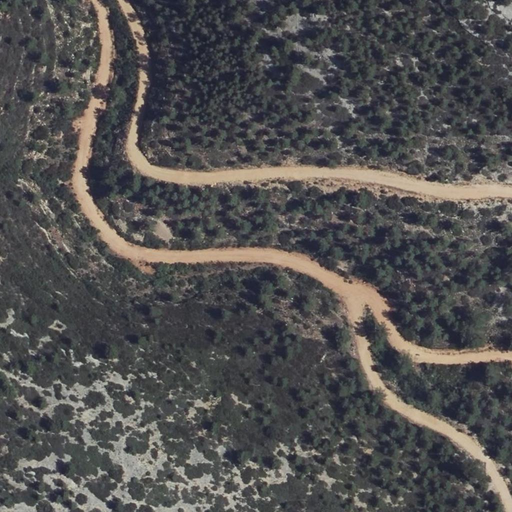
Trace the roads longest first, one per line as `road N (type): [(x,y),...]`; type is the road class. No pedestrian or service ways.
road 1 (track): [(121,0),(146,63),(132,141),(156,171),(331,173),(511,194)]
road 2 (track): [(349,289),(257,252),(130,251),(99,225),(80,175),(106,44),(98,0)]
road 3 (track): [(349,289),(373,380),(403,408),(467,442),(511,510)]
road 4 (track): [(511,355),(418,355),(399,344),(379,305),(349,289)]
